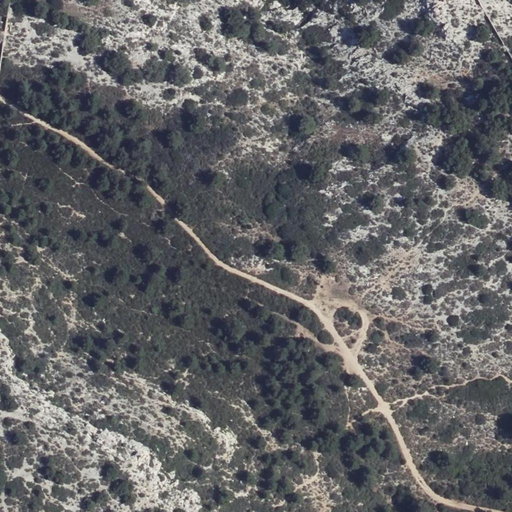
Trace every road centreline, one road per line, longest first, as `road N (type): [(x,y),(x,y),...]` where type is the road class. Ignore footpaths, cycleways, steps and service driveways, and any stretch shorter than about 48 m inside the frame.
road 1 (track): [(0,97),(140,178),(224,266),(309,303),(383,406)]
road 2 (track): [(383,406),(427,490),(488,511)]
